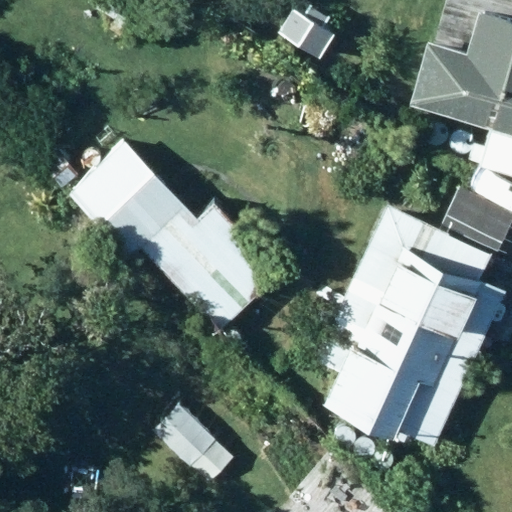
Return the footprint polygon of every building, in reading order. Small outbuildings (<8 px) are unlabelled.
[(329,37),(291,17),(271,55),(309,75),(329,37)] [(511,31),(477,21),(464,62),(416,48),(397,108),(501,138),(490,177),(511,183),(511,31)] [(190,219),(116,142),(60,196),(124,261),(135,249),(215,332),(273,276),(205,205),(190,219)] [(0,159),(0,227),(3,226),(9,223),(13,218),(17,213),(20,208),(22,202),(23,196),(23,189),(21,183),(19,177),(16,172),(12,167),(7,163),(2,160),(0,159)] [(428,449),(498,300),(472,287),(483,261),(488,264),(509,217),(456,191),(436,235),(383,210),(311,362),(334,375),(318,408),(384,448),(392,432),(428,449)] [(303,229),(316,225),(322,213),(318,201),(306,195),(293,199),(288,211),(291,224),(303,229)]
